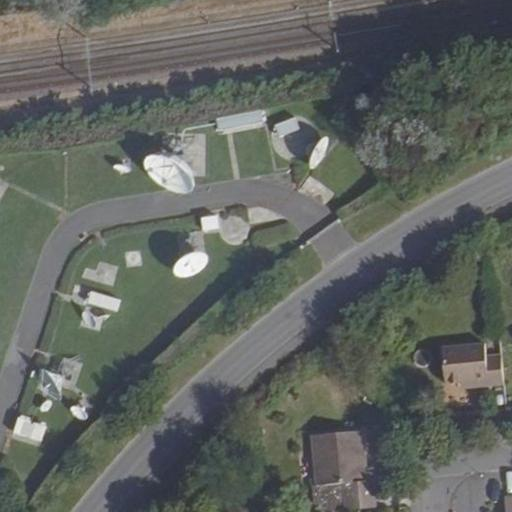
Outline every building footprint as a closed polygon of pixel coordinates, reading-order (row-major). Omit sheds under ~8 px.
[(266,109),(223,119),(226,130),(269,119),(266,109)] [(299,117),(280,125),(284,134),(304,125),(299,117)] [(221,214),(207,216),(209,229),(223,227),(221,214)] [(159,238),(138,242),(140,252),(161,249),(159,238)] [(89,292),(85,304),(116,312),(119,300),(89,292)] [(507,386),(504,354),(489,355),(488,344),(446,347),(450,384),(462,382),(491,379),(491,387),(507,386)] [(491,379),(462,382),(462,389),(491,387),(491,379)] [(18,417),(11,436),(40,446),(47,427),(18,417)] [(344,485),(347,510),(380,507),(378,480),(369,481),(364,433),(314,438),(319,488),(344,485)] [(316,511),(332,511),(347,510),(344,485),(319,488),(314,488),(316,511)]
